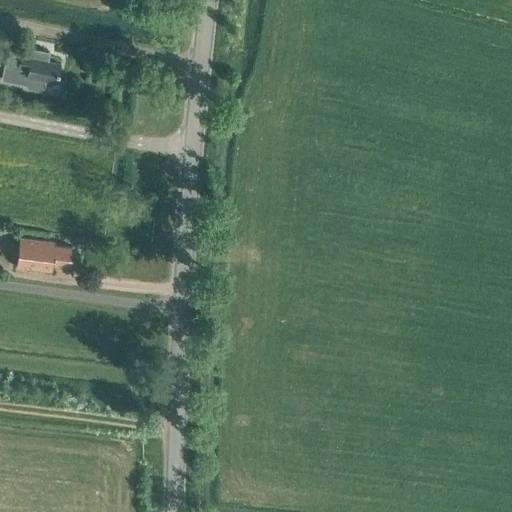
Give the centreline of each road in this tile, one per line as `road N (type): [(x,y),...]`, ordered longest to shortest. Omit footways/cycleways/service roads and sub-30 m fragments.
road 1 (unclassified): [(173,511),(180,294),(208,0)]
road 2 (track): [(176,426),(0,407)]
